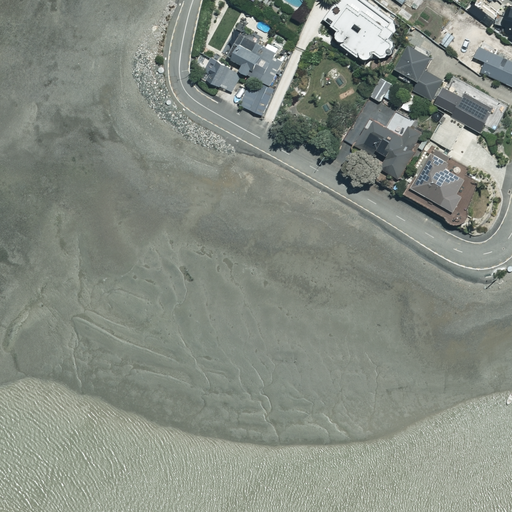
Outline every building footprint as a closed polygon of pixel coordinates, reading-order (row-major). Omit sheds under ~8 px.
[(366,18),(352,8),(336,30),(345,36),(343,38),(343,40),(343,43),(343,45),(345,46),(347,47),(349,47),(352,47),(349,50),(363,61),(367,58),(366,60),(367,62),(368,63),(370,64),(372,64),(375,63),(376,63),(378,62),(379,61),(379,59),(379,58),(386,62),(391,62),(393,59),(394,59),(395,59),(396,59),(397,58),(398,56),(398,55),(398,54),(397,53),(399,51),(399,46),(394,43),(399,37),(391,30),(389,31),(367,15),(366,18)] [(233,33),(222,53),(233,59),(232,61),(246,68),(243,74),(251,79),(252,77),(272,88),(285,63),(276,59),(280,50),(271,45),(268,49),(244,36),(244,35),(237,31),(235,34),(233,33)] [(437,61),(412,47),(398,72),(420,84),(416,92),(434,102),(445,82),(430,73),(437,61)] [(511,60),(482,47),(477,58),(487,63),(483,72),(511,85),(511,60)] [(243,75),(215,62),(206,82),(234,95),(243,75)] [(398,87),(383,79),(373,97),(388,105),(398,87)] [(242,106),(265,118),(278,92),(254,81),(242,106)] [(465,98),(447,88),(438,104),(456,114),(454,116),(484,132),(497,109),(468,94),(465,98)] [(417,97),(412,93),(403,108),(412,114),(419,103),(417,97)] [(465,126),(447,115),(433,139),(451,150),(465,126)] [(405,139),(373,121),(358,147),(376,157),(377,155),(388,161),(382,170),(402,181),(418,153),(415,151),(424,135),(411,128),(405,139)] [(455,161),(440,152),(437,157),(436,156),(415,192),(458,216),(467,201),(462,198),(470,184),(451,173),(454,167),(452,166),(455,161)]
